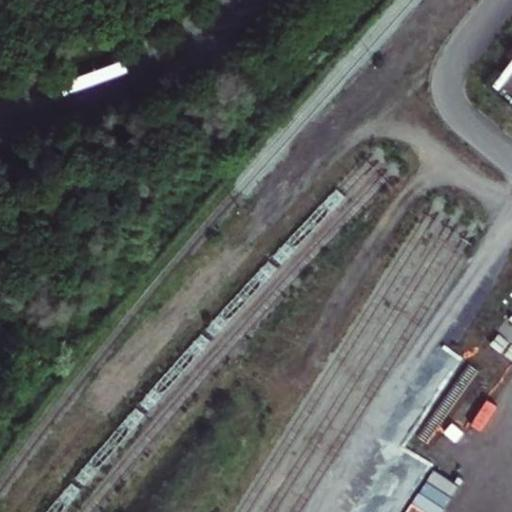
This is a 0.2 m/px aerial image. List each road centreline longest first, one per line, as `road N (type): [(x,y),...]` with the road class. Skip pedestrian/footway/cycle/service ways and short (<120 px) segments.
road 1 (unclassified): [(0,139),(55,131),(134,104),(213,60),(285,0)]
road 2 (unclassified): [(240,0),(183,39),(113,71),(0,95)]
